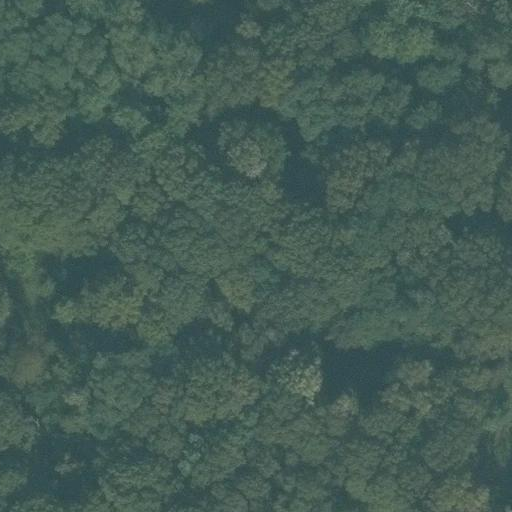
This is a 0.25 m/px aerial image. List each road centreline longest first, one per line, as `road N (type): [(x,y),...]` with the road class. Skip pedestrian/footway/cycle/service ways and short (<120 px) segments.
road 1 (track): [(0,127),(294,207),(506,240)]
road 2 (track): [(506,240),(430,502)]
